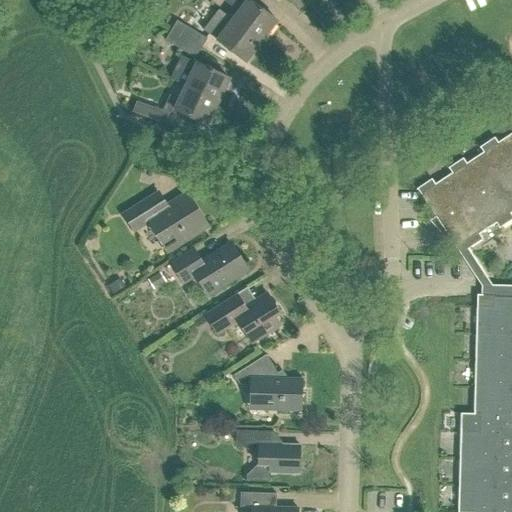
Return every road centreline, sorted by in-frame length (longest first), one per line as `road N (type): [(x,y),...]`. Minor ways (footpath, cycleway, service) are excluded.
road 1 (residential): [(349,339),(328,322),(266,227),(260,187),(273,134),(294,99),(344,46),(383,25)]
road 2 (residential): [(383,25),(393,282),(384,310),(349,339)]
road 3 (residential): [(346,511),(349,339)]
